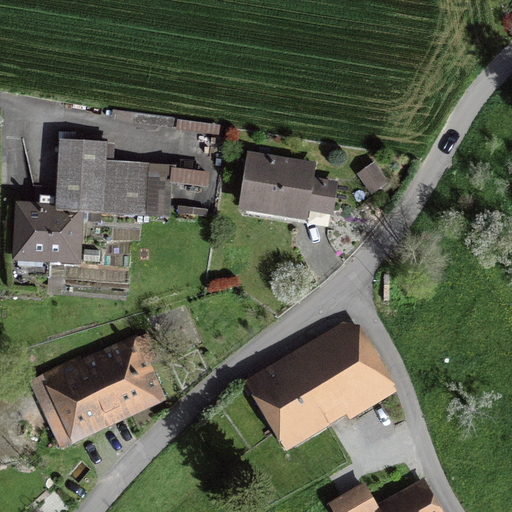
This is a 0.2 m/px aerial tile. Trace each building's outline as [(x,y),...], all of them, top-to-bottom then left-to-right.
[(104,145),(62,141),(55,206),(19,202),(14,251),(73,258),(78,209),(97,211),(104,145)] [(311,169),(249,157),(239,206),(328,223),(335,184),(309,179),(311,169)] [(374,165),(360,174),(370,190),(385,181),(374,165)] [(235,394),(276,461),(382,397),(341,331),(235,394)] [(36,381),(67,448),(161,405),(130,338),(36,381)] [(380,511),(363,484),(328,506),(332,511),(380,511)] [(384,509),(385,511),(439,511),(426,486),(384,509)]
